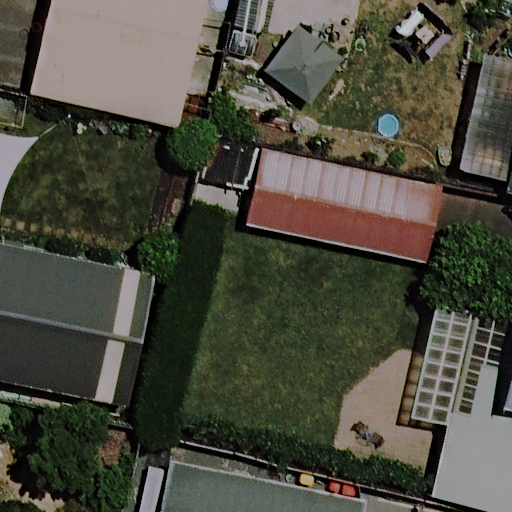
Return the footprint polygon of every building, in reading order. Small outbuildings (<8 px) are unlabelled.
[(64,0),(45,92),(209,126),(233,12),(235,0),(64,0)] [(511,0),(382,0),(511,30),(511,0)] [(511,67),(493,63),(467,176),(511,185),(511,67)] [(137,280),(7,245),(0,269),(0,367),(106,396),(137,280)] [(511,326),(425,308),(404,407),(443,416),(426,492),(511,510),(511,326)] [(360,511),(363,505),(171,460),(158,511),(360,511)]
